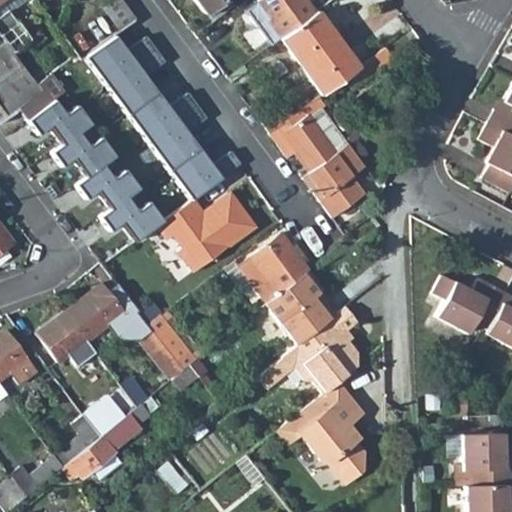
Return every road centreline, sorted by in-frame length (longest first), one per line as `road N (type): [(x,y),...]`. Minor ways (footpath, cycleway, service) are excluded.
road 1 (residential): [(141,0),(328,251)]
road 2 (residential): [(0,293),(46,275),(62,252),(0,166)]
road 3 (residential): [(406,177),(397,199),(400,348)]
road 4 (residential): [(461,59),(406,177)]
road 5 (residential): [(406,177),(511,236)]
